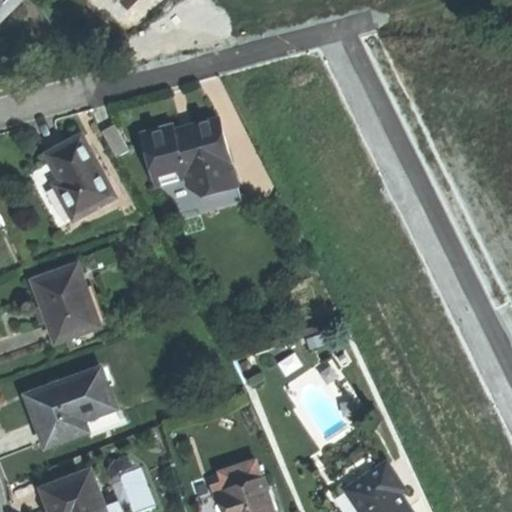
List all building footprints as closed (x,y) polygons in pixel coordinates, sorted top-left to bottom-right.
[(24,0),(0,0),(0,20),(1,22),(17,7),(24,0)] [(163,130),(145,134),(159,188),(188,180),(191,189),(208,197),(242,188),(224,120),(199,127),(200,132),(180,137),(177,126),(163,130)] [(68,147),(52,156),(65,183),(60,186),(78,220),(118,198),(107,177),(104,179),(94,160),(96,159),(85,138),(68,147)] [(78,268),(36,283),(46,311),(57,341),(70,336),(98,325),(91,306),(78,268)] [(98,325),(70,336),(71,339),(103,328),(95,305),(91,306),(98,325)] [(66,387),(33,400),(42,426),(50,449),(93,434),(89,421),(120,409),(106,370),(65,385),(66,387)] [(273,459),(237,471),(239,480),(229,483),(232,494),(238,492),(243,491),(243,490),(279,480),(273,459)] [(371,489),(355,500),(363,511),(416,511),(404,494),(410,490),(392,464),(366,481),(371,489)] [(109,511),(96,473),(48,492),(55,511),(109,511)] [(243,491),(238,492),(244,509),(244,511),(288,511),(279,480),(243,490),(243,491)] [(366,481),(350,491),(355,500),(371,489),(366,481)]
